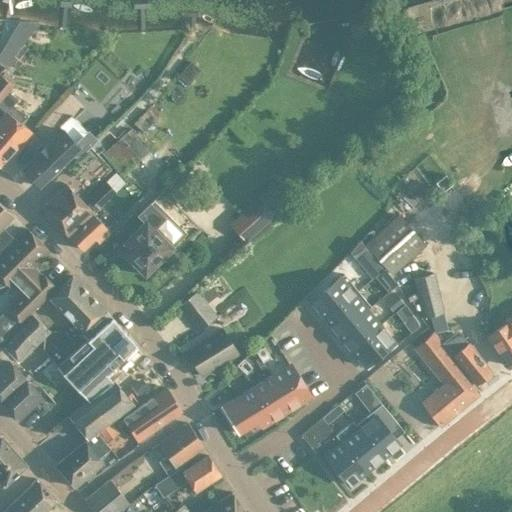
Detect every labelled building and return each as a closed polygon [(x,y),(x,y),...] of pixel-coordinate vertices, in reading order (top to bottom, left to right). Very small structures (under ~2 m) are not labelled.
[(187,79),(200,64),(190,55),(177,70),(187,79)] [(1,70),(0,71),(0,101),(5,105),(0,110),(0,163),(1,164),(33,127),(20,116),(25,110),(11,98),(16,92),(8,85),(12,80),(1,70)] [(78,104),(103,125),(125,99),(100,78),(78,104)] [(155,113),(146,103),(132,117),(142,127),(155,113)] [(148,143),(130,122),(100,148),(119,169),(148,143)] [(46,139),(44,137),(33,148),(35,149),(21,162),(38,180),(78,141),(61,124),(46,139)] [(86,200),(80,193),(54,216),(67,230),(92,208),(92,207),(115,185),(105,175),(88,193),(90,195),(86,200)] [(80,193),(65,178),(40,201),(54,216),(80,193)] [(285,199),(268,180),(231,214),(248,233),(285,199)] [(169,243),(171,241),(176,246),(199,224),(160,185),(137,208),(143,215),(122,236),(127,241),(122,246),(144,268),(161,251),(164,254),(168,254),(171,250),(172,246),(169,243)] [(0,223),(12,210),(0,199),(0,243),(5,238),(0,233),(0,223)] [(109,225),(92,208),(67,230),(80,243),(92,232),(97,237),(109,225)] [(392,269),(424,239),(397,209),(365,239),(392,269)] [(13,280),(21,289),(0,308),(0,338),(15,324),(27,308),(54,282),(33,261),(48,246),(25,223),(0,247),(0,272),(10,283),(13,280)] [(455,259),(463,254),(453,238),(445,243),(455,259)] [(365,242),(353,252),(371,273),(383,263),(365,242)] [(316,292),(329,307),(353,288),(359,283),(346,267),(340,272),(316,292)] [(412,273),(421,312),(442,307),(433,267),(412,273)] [(73,299),(86,286),(72,270),(49,292),(65,310),(75,300),(73,299)] [(329,307),(342,323),(372,298),(359,283),(353,288),(329,307)] [(197,325),(217,311),(196,284),(177,299),(197,325)] [(75,300),(65,310),(80,326),(104,304),(86,286),(73,299),(75,300)] [(342,323),(355,338),(385,314),(372,298),(342,323)] [(104,304),(80,326),(87,333),(56,361),(87,395),(113,375),(112,374),(141,346),(137,341),(104,304)] [(0,338),(0,396),(15,413),(32,398),(40,408),(53,396),(41,383),(37,387),(10,357),(14,354),(17,357),(34,340),(49,326),(32,309),(30,311),(27,308),(15,324),(0,338)] [(496,344),(496,345),(505,359),(511,354),(511,309),(504,314),(506,317),(487,330),(496,344)] [(385,314),(355,338),(369,354),(398,330),(385,314)] [(201,370),(237,347),(221,322),(185,345),(201,370)] [(443,339),(443,338),(442,339),(432,326),(412,341),(443,379),(420,397),(439,421),(479,389),(472,381),(475,378),(443,339)] [(455,329),(443,338),(443,339),(475,378),(492,365),(469,337),(464,340),(455,329)] [(269,351),(263,341),(255,346),(261,356),(269,351)] [(245,368),(251,362),(242,353),(236,359),(245,368)] [(288,358),(270,370),(291,402),(309,391),(288,358)] [(291,402),(270,370),(253,381),(269,406),(274,413),(291,402)] [(132,399),(113,375),(87,395),(105,418),(132,399)] [(274,413),(269,406),(253,381),(220,401),(237,427),(258,414),(262,420),(274,413)] [(166,382),(122,412),(123,414),(118,417),(125,430),(131,426),(136,436),(180,406),(166,382)] [(105,418),(87,395),(68,410),(86,432),(95,425),(95,426),(105,418)] [(320,412),(306,424),(315,435),(330,423),(320,412)] [(41,433),(55,451),(81,431),(67,413),(41,433)] [(375,413),(359,426),(383,456),(399,443),(375,413)] [(158,439),(167,453),(158,459),(164,469),(174,463),(203,442),(187,417),(158,439)] [(315,435),(306,424),(300,429),(309,440),(315,435)] [(86,432),(54,458),(73,480),(101,457),(97,452),(109,443),(95,426),(95,425),(86,432)] [(367,469),(383,456),(359,426),(343,439),(367,469)] [(0,429),(0,476),(4,480),(27,459),(0,429)] [(352,482),(367,469),(343,439),(327,452),(352,482)] [(220,469),(207,449),(182,466),(194,485),(220,469)] [(0,511),(37,511),(56,494),(37,473),(0,508),(0,511)] [(109,474),(84,494),(98,511),(101,511),(125,493),(109,474)] [(231,487),(209,502),(201,492),(187,501),(193,511),(195,511),(196,511),(246,511),(248,511),(231,487)] [(176,492),(165,504),(174,511),(179,511),(188,503),(176,492)] [(130,511),(122,502),(109,511),(130,511)]
